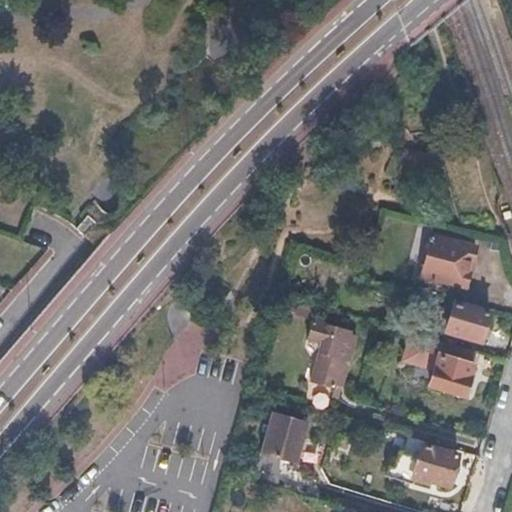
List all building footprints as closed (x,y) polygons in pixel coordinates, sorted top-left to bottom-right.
[(74,229),(87,240),(95,247),(107,234),(99,228),(85,216),(74,229)] [(476,248),(430,237),(421,275),(466,287),(471,268),(476,248)] [(489,312),(452,302),(444,331),(480,343),(485,327),(489,312)] [(360,336),(316,323),(310,343),(324,347),(314,385),(344,393),(352,364),(360,336)] [(441,342),(409,332),(401,357),(433,366),(441,342)] [(478,353),(441,342),(433,366),(429,384),(465,394),(471,374),(478,353)] [(311,424),(272,412),(261,456),(299,466),(305,445),(311,424)] [(457,458),(419,446),(416,459),(396,453),(395,460),(388,458),(384,479),(408,485),(409,480),(426,484),(428,479),(448,484),(452,472),(457,458)]
